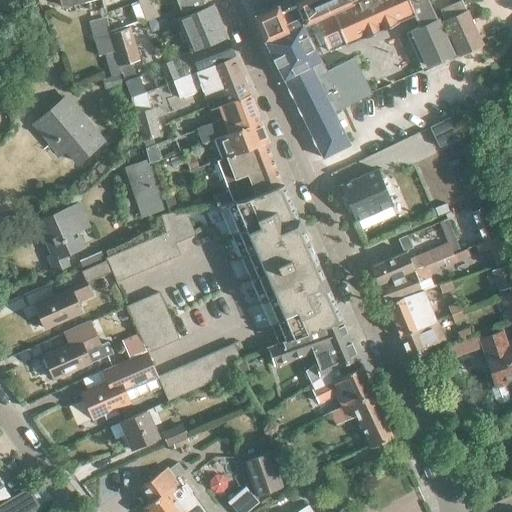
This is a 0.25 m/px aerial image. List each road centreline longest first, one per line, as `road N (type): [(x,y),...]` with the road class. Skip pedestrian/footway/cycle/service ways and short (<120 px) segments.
road 1 (residential): [(453,511),(234,0)]
road 2 (residential): [(0,399),(80,511)]
